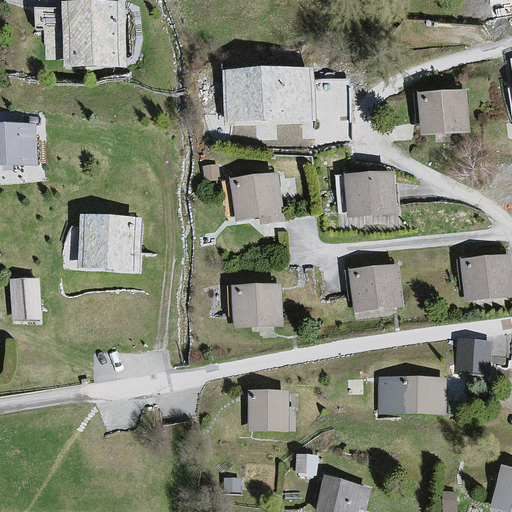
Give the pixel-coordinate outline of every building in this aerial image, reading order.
[(128,8),(64,10),(67,74),(130,72),(128,8)] [(287,83),(238,86),(240,127),(289,125),(287,83)] [(468,97),(420,101),(423,143),(471,139),(468,97)] [(38,130),(0,132),(0,172),(40,171),(38,130)] [(230,130),(209,132),(210,150),(232,149),(230,130)] [(393,176),(343,180),(347,222),(397,218),(393,176)] [(277,181),(230,186),(234,227),(281,222),(277,181)] [(143,270),(143,218),(83,218),(83,270),(143,270)] [(511,266),(511,260),(462,266),(467,311),(511,304),(511,266)] [(401,269),(350,276),(356,318),(407,311),(401,269)] [(39,283),(12,284),(14,324),(41,323),(39,283)] [(281,289),(230,291),(232,333),(283,330),(281,289)] [(485,365),(484,336),(458,337),(459,366),(485,365)] [(447,384),(399,382),(398,417),(445,419),(447,384)] [(290,397),(249,398),(250,439),(292,438),(290,397)] [(315,461),(298,461),(298,479),(315,479),(315,461)] [(511,511),(511,473),(502,470),(489,511),(511,511)] [(367,511),(371,494),(323,483),(317,511),(367,511)]
